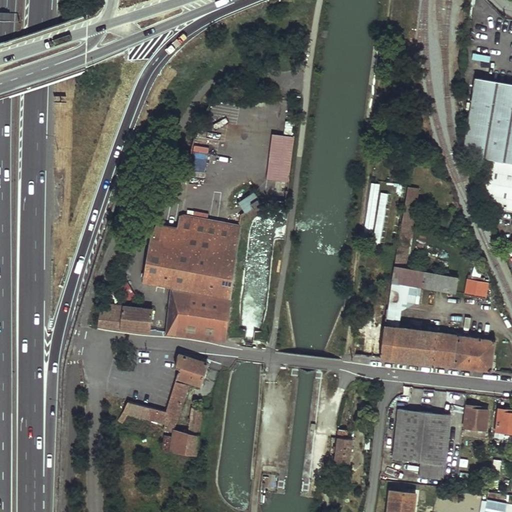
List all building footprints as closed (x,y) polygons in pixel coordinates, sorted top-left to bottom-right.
[(511,83),(477,77),(466,140),(463,152),(467,153),(490,157),(486,181),(496,207),(511,209),(511,83)] [(288,182),(294,136),(272,132),(265,179),(288,182)] [(273,194),(286,195),(287,181),(268,180),(267,186),(273,186),(273,194)] [(456,290),(458,274),(406,266),(420,186),(410,184),(396,265),(395,265),(392,281),(418,285),(456,290)] [(260,202),(254,193),(239,202),(246,212),(260,202)] [(177,228),(240,237),(242,224),(183,214),(179,216),(177,228)] [(174,285),(231,294),(240,237),(177,228),(154,224),(153,232),(146,281),(174,285)] [(487,278),(467,275),(465,291),(485,293),(487,278)] [(415,302),(418,285),(392,281),(388,308),(402,310),(415,302)] [(218,339),(224,340),(231,294),(174,285),(170,311),(166,331),(218,339)] [(107,304),(106,310),(101,310),(99,325),(119,327),(122,305),(107,304)] [(122,305),(119,327),(150,331),(152,308),(122,305)] [(496,339),(386,326),(381,358),(491,371),(496,339)] [(179,367),(176,375),(200,383),(207,361),(177,352),(175,366),(179,367)] [(122,422),(128,412),(165,422),(163,428),(172,430),(188,385),(174,381),(165,412),(127,401),(117,419),(122,422)] [(481,406),(467,405),(465,426),(486,429),(488,410),(480,409),(481,406)] [(201,408),(191,407),(188,433),(174,429),(171,451),(196,455),(201,408)] [(452,415),(401,407),(394,457),(421,460),(418,475),(443,478),(452,415)] [(511,409),(500,408),(497,430),(511,431),(511,409)] [(486,429),(465,426),(464,433),(485,435),(486,429)] [(347,428),(339,427),(334,460),(349,462),(351,453),(354,453),(355,447),(351,447),(352,437),(346,436),(347,428)] [(412,511),(415,492),(391,490),(388,511),(412,511)] [(507,511),(509,501),(489,497),(486,511),(507,511)]
